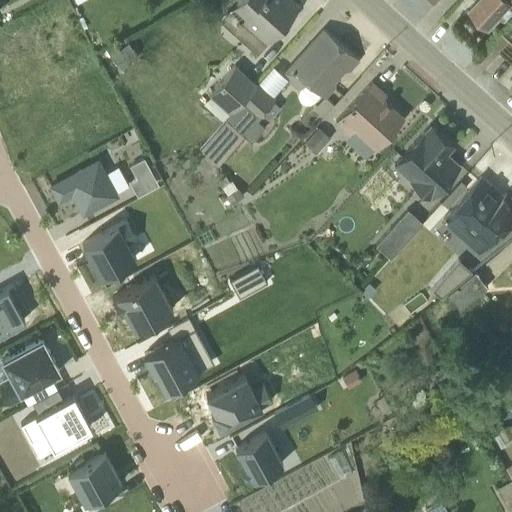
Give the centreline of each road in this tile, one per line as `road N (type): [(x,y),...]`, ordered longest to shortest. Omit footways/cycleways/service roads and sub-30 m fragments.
road 1 (residential): [(0,182),(145,443),(177,485)]
road 2 (residential): [(511,133),(362,0)]
